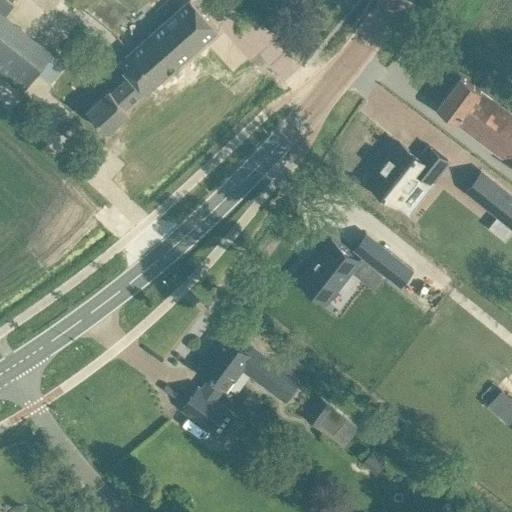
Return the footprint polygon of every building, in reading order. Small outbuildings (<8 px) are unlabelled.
[(65,0),(94,17),(104,0),(65,0)] [(110,88),(87,108),(107,130),(129,110),(125,105),(144,89),(145,91),(191,50),(217,28),(191,0),(187,0),(119,61),(130,74),(112,90),(110,88)] [(0,8),(0,74),(22,91),(38,72),(50,82),(66,63),(53,53),(54,52),(0,8)] [(437,107),(511,163),(511,114),(461,75),(437,107)] [(399,141),(368,180),(397,203),(421,173),(430,181),(431,180),(448,159),(429,144),(419,156),(399,141)] [(495,281),(511,259),(511,250),(426,181),(392,223),(413,240),(425,225),(495,281)] [(511,195),(496,182),(481,201),(498,215),(511,225),(511,195)] [(511,228),(511,225),(498,215),(489,227),(504,238),(511,228)] [(359,259),(331,237),(298,278),(326,301),(351,270),(359,259)] [(382,244),(369,260),(388,275),(401,285),(413,269),(382,244)] [(191,413),(210,427),(226,406),(214,398),(224,385),(226,386),(241,366),(286,399),(300,380),(248,342),(243,349),(224,335),(200,367),(211,375),(202,388),(198,386),(191,395),(183,407),(191,413)] [(511,419),(511,396),(503,388),(488,404),(510,423),(511,419)] [(346,443),(360,426),(334,406),(335,406),(320,394),(303,415),(319,427),(321,424),(346,443)] [(362,461),(376,472),(385,461),(371,450),(362,461)]
